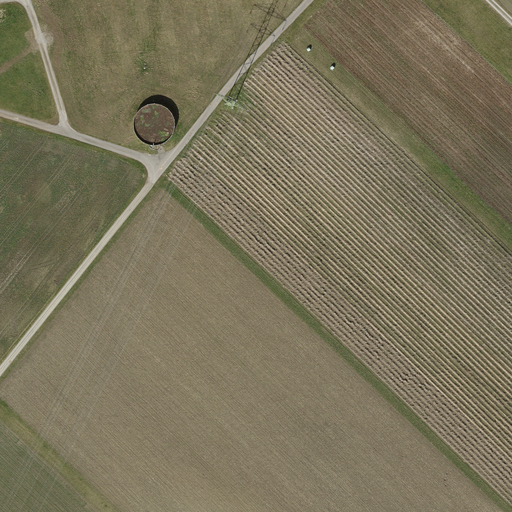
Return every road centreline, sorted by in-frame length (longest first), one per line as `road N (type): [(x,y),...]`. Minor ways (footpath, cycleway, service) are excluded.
road 1 (track): [(310,0),(229,84),(0,372)]
road 2 (unclassified): [(164,165),(0,112)]
